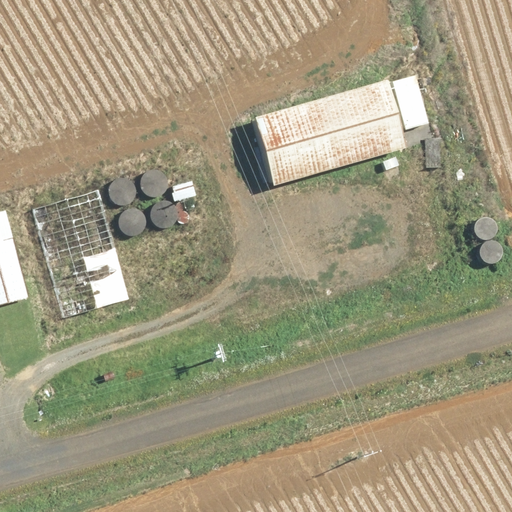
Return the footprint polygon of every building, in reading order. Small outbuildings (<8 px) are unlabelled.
[(413,74),(385,82),(401,135),(429,127),(413,74)] [(269,187),(400,150),(396,137),(381,84),(250,121),(269,187)] [(139,203),(168,194),(161,170),(132,179),(139,203)] [(110,213),(139,203),(132,179),(103,189),(110,213)] [(170,184),(174,203),(198,198),(194,179),(170,184)] [(168,194),(139,203),(148,230),(177,220),(168,194)] [(127,299),(97,196),(32,215),(62,318),(127,299)] [(139,203),(110,213),(119,239),(148,230),(139,203)] [(0,305),(24,299),(3,212),(0,212),(0,305)]
